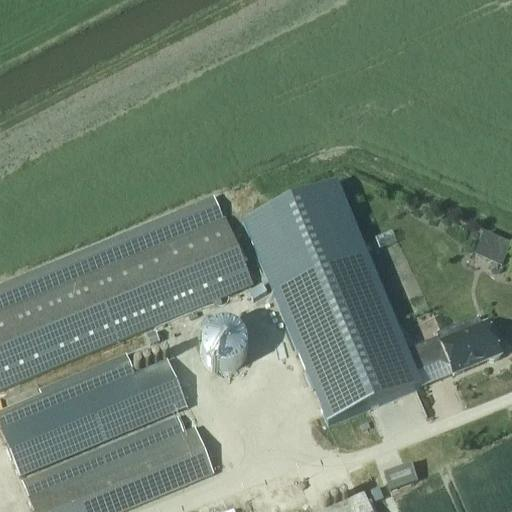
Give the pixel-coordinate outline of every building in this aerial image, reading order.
[(337,186),(243,226),(328,429),(422,390),(416,376),(407,354),(337,186)] [(0,286),(0,314),(223,221),(213,197),(62,261),(0,286)] [(0,394),(253,288),(225,220),(223,221),(0,314),(0,394)] [(399,233),(372,243),(399,311),(424,301),(419,287),(400,294),(394,279),(402,276),(400,271),(412,266),(399,233)] [(438,341),(407,354),(416,376),(439,366),(439,364),(441,363),(448,366),(453,378),(488,364),(493,364),(498,362),(501,358),(501,353),(500,349),(495,345),(487,325),(481,327),(478,320),(436,337),(438,341)] [(209,372),(253,372),(252,331),(208,332),(209,372)] [(160,345),(155,334),(146,338),(150,349),(160,345)] [(0,412),(0,431),(1,434),(135,379),(125,356),(38,392),(40,396),(0,412)] [(186,410),(168,365),(135,379),(1,434),(20,478),(186,410)] [(22,484),(29,501),(184,437),(177,420),(22,484)] [(127,511),(213,476),(195,432),(184,437),(29,501),(33,511),(127,511)] [(389,476),(395,493),(422,483),(416,467),(389,476)] [(379,490),(370,494),(375,505),(384,502),(379,490)] [(370,511),(364,495),(323,511),(370,511)]
